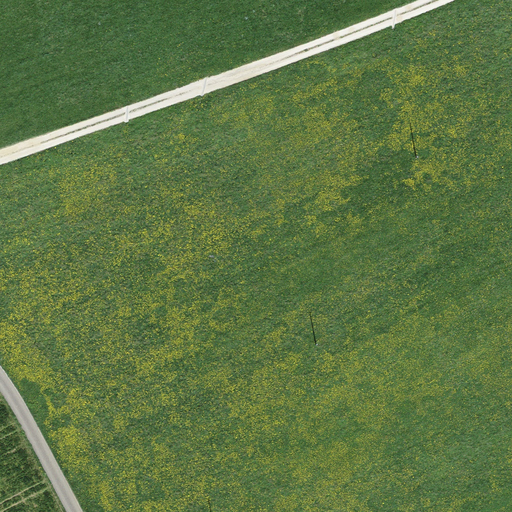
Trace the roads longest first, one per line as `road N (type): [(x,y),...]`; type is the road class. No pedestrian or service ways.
road 1 (track): [(438,0),(0,156)]
road 2 (track): [(0,378),(68,511)]
